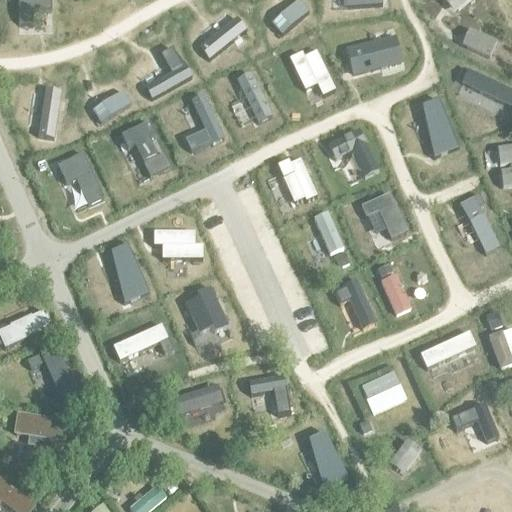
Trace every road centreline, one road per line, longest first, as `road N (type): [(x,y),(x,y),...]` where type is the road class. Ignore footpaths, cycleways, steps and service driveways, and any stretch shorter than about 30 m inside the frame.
road 1 (unknown): [(155,208),(251,397)]
road 2 (unknown): [(196,189),(132,50)]
